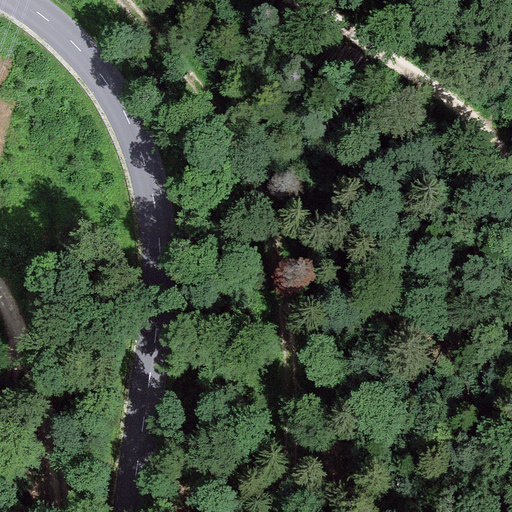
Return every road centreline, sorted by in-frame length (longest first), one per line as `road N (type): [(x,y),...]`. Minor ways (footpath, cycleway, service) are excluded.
road 1 (secondary): [(130,511),(159,308),(153,194),(112,90),(68,37),(21,0)]
road 2 (track): [(121,0),(184,67),(235,155),(278,255),(287,363),(278,511)]
road 3 (track): [(294,0),(417,77),(492,142),(511,181)]
road 4 (track): [(58,511),(0,292)]
road 5 (track): [(5,301),(0,498)]
